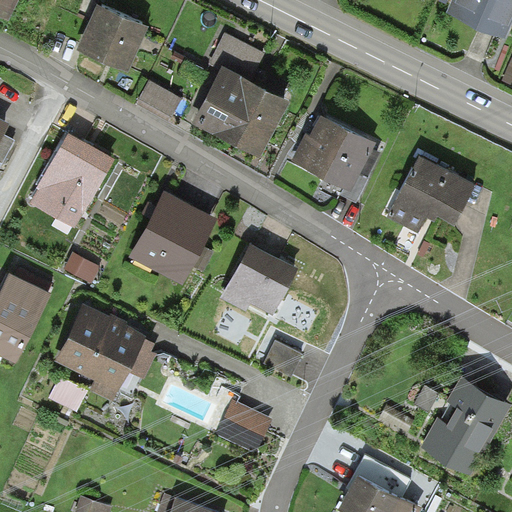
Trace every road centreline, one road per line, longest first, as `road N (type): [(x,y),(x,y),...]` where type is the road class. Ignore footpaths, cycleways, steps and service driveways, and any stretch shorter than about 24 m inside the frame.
road 1 (residential): [(60,84),(381,270)]
road 2 (primary): [(263,0),(511,125)]
road 3 (residential): [(381,270),(270,511)]
road 4 (residential): [(381,270),(511,348)]
road 5 (residential): [(60,84),(0,201)]
